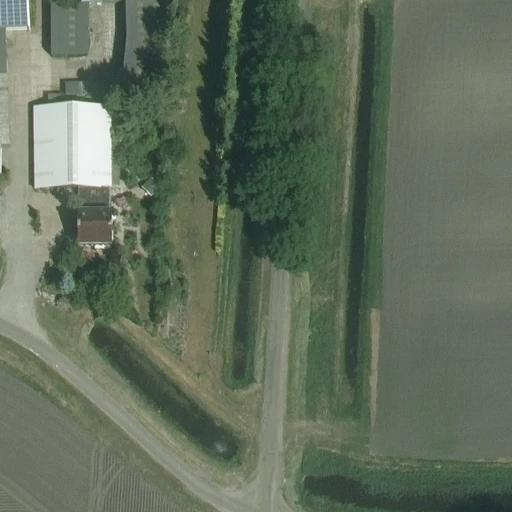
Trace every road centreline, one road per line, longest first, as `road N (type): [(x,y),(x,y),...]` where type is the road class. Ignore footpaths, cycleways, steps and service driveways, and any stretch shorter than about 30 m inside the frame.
road 1 (unclassified): [(265,511),(291,0)]
road 2 (unclassified): [(243,511),(196,486),(56,361),(0,326)]
